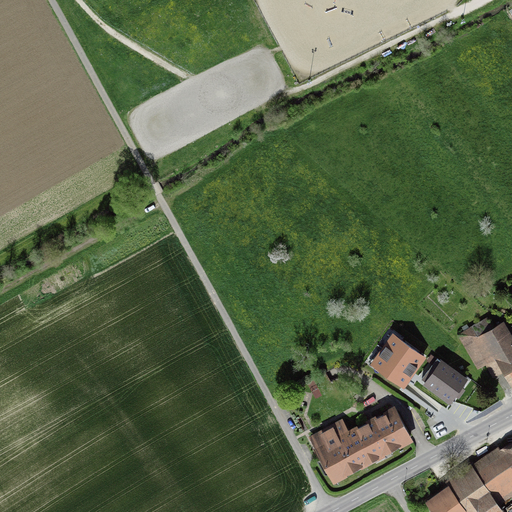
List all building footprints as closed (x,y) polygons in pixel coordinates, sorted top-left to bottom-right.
[(511,343),(500,323),(492,328),(487,319),(459,336),(464,345),(473,340),(486,363),(485,364),(493,377),(502,371),(510,384),(511,383),(511,343)] [(416,359),(421,363),(428,353),(397,329),(378,354),(385,360),(378,369),(398,384),(416,359)] [(463,379),(436,359),(433,363),(437,366),(425,382),(448,399),(463,379)] [(409,438),(394,409),(348,434),(342,423),(311,439),(332,479),(382,453),(380,449),(396,440),(398,444),(409,438)] [(474,470),(475,471),(497,502),(511,491),(511,445),(500,451),(502,455),(477,472),(475,469),(474,470)] [(497,511),(501,509),(497,502),(475,471),(450,489),(449,489),(427,504),(432,511),(497,511)]
